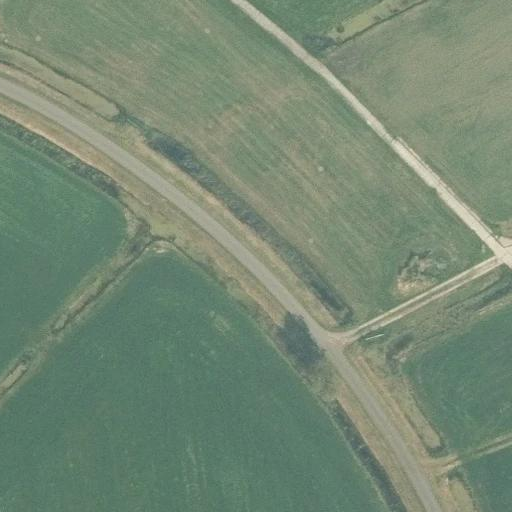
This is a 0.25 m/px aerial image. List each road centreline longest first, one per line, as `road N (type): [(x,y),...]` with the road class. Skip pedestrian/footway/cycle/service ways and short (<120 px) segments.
road 1 (unclassified): [(432,511),(404,455),(327,348),(237,250),(124,158),(0,85)]
road 2 (track): [(233,0),(502,249),(511,246)]
road 3 (track): [(327,348),(502,249)]
